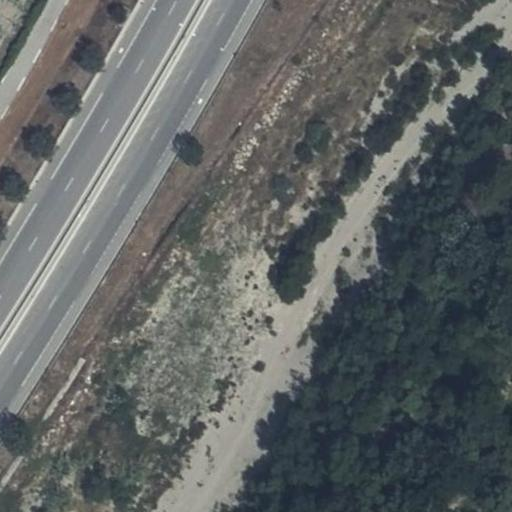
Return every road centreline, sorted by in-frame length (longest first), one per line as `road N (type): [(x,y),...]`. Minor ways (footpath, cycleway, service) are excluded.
road 1 (trunk): [(0,385),(230,0)]
road 2 (trunk): [(174,0),(0,297)]
